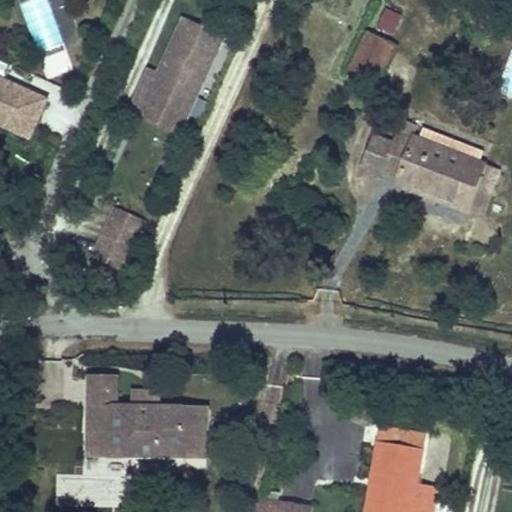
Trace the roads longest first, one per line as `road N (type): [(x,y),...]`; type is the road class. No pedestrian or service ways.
road 1 (residential): [(511,358),(374,325),(90,317)]
road 2 (residential): [(24,253),(134,0)]
